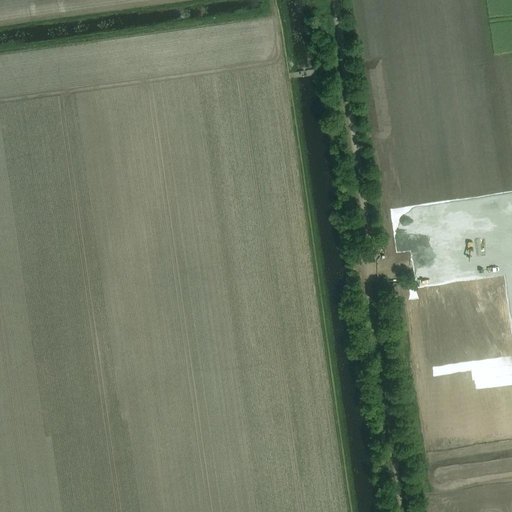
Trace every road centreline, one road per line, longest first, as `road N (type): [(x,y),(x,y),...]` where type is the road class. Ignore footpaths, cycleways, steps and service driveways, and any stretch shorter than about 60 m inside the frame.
road 1 (track): [(401,511),(332,0)]
road 2 (track): [(511,250),(372,272)]
